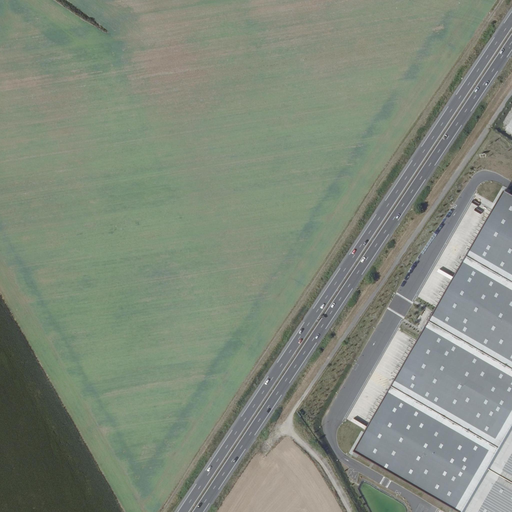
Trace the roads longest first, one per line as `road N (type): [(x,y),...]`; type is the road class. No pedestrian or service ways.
road 1 (track): [(497,0),(157,511)]
road 2 (trunk): [(511,19),(183,511)]
road 3 (trunk): [(196,511),(511,41)]
